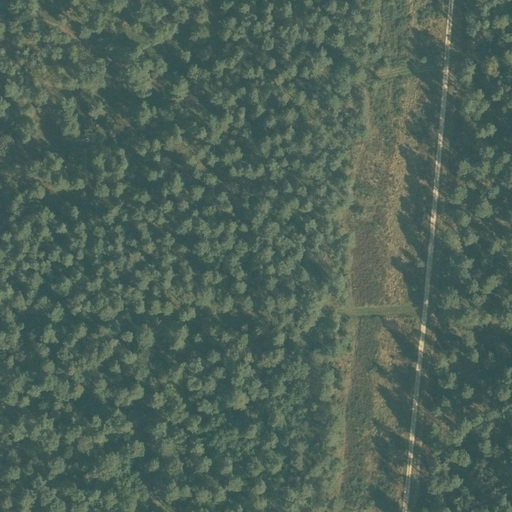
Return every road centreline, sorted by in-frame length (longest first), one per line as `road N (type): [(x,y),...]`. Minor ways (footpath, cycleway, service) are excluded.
road 1 (track): [(449,61),(404,511)]
road 2 (track): [(175,511),(189,325),(0,333)]
road 3 (track): [(0,6),(32,0),(69,14),(209,89),(207,116)]
